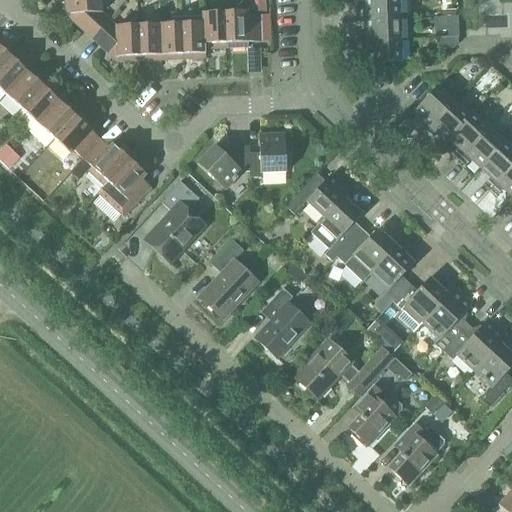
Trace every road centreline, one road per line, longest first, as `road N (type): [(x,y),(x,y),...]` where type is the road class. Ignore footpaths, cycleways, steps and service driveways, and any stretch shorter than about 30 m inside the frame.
road 1 (residential): [(318,93),(198,125),(159,160),(0,16)]
road 2 (residential): [(391,511),(105,255)]
road 3 (tertiary): [(246,511),(0,295)]
road 4 (residential): [(511,282),(318,93)]
